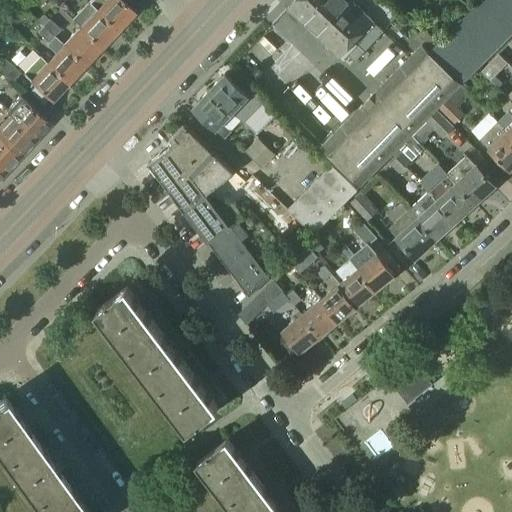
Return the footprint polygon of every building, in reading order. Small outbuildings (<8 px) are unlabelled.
[(97,8),(119,29),(135,11),(123,0),(90,0),(90,1),(97,8)] [(352,0),(293,0),(287,6),(340,57),(346,51),(356,60),(384,31),(374,21),(374,20),(352,0)] [(511,0),(478,0),(433,45),(465,77),(511,29),(511,0)] [(72,20),(79,27),(101,47),(119,29),(97,8),(90,1),(72,20)] [(50,18),(44,25),(55,36),(58,38),(64,32),(50,18)] [(55,36),(44,25),(37,31),(49,42),(55,36)] [(63,43),(85,64),(101,47),(79,27),(63,43)] [(68,82),(85,64),(63,43),(47,61),(68,82)] [(424,43),(322,145),(362,184),(463,82),(424,43)] [(499,53),(482,69),(490,78),(494,74),(507,62),(499,53)] [(3,54),(0,57),(0,67),(11,78),(19,69),(3,54)] [(30,89),(44,102),(49,96),(52,99),(68,82),(47,61),(39,54),(23,71),(36,84),(30,89)] [(295,89),(326,122),(355,94),(331,69),(310,88),(303,81),(295,89)] [(227,72),(211,88),(235,111),(256,131),(275,110),(239,76),(236,80),(227,72)] [(490,78),(496,84),(498,86),(502,82),(494,74),(490,78)] [(455,104),(469,91),(463,84),(449,98),(455,104)] [(224,123),(235,111),(211,88),(193,107),(225,138),(232,131),(224,123)] [(0,104),(12,115),(9,118),(34,140),(38,135),(42,135),(47,129),(47,125),(49,122),(20,96),(14,103),(2,92),(0,93),(0,104)] [(455,104),(449,98),(439,108),(455,123),(464,114),(455,104)] [(511,135),(511,105),(497,120),(511,135)] [(438,109),(428,120),(444,137),(455,126),(438,109)] [(0,127),(0,135),(22,156),(28,150),(28,146),(34,140),(9,118),(0,127)] [(511,168),(511,166),(511,135),(497,120),(480,137),(511,168)] [(179,140),(169,148),(203,191),(228,164),(186,124),(175,135),(179,140)] [(294,136),(286,128),(278,136),(287,144),(294,136)] [(0,135),(0,164),(6,170),(12,164),(16,164),(22,156),(0,135)] [(276,153),(258,136),(245,150),(263,167),(276,153)] [(412,136),(405,143),(417,155),(424,148),(412,136)] [(203,191),(169,148),(149,163),(209,242),(230,226),(216,209),(206,195),(203,191)] [(398,156),(407,165),(413,159),(404,150),(398,156)] [(407,165),(398,156),(391,162),(401,171),(407,165)] [(448,173),(456,182),(475,203),(496,184),(477,163),(476,165),(468,156),(448,173)] [(329,161),(286,205),(312,231),(355,187),(329,161)] [(456,221),(475,203),(456,182),(448,173),(429,191),(456,221)] [(424,212),(418,217),(437,238),(456,221),(429,191),(416,202),(424,212)] [(362,192),(352,202),(368,219),(378,210),(362,192)] [(216,209),(230,226),(244,215),(234,202),(231,198),(216,209)] [(416,257),(437,238),(418,217),(397,236),(416,257)] [(370,243),(371,243),(377,238),(364,222),(355,230),(367,245),(370,243)] [(248,293),(267,274),(230,226),(209,242),(248,293)] [(317,240),(310,246),(316,254),(324,248),(317,240)] [(352,259),(359,268),(377,290),(396,275),(371,243),(370,243),(367,245),(351,258),(352,259)] [(270,263),(277,270),(284,263),(277,256),(270,263)] [(345,280),(340,283),(358,305),(377,290),(359,268),(352,259),(338,271),(345,280)] [(333,274),(325,264),(317,270),(325,280),(333,274)] [(274,280),(259,294),(268,305),(284,292),(274,280)] [(358,305),(340,283),(321,298),(339,320),(358,305)] [(98,309),(128,349),(158,326),(128,286),(98,309)] [(287,295),(290,300),(295,305),(302,299),(294,289),(287,295)] [(284,292),(268,305),(274,312),(290,300),(287,295),(284,292)] [(321,298),(303,313),(321,335),(339,320),(321,298)] [(301,351),(321,335),(303,313),(283,329),(301,351)] [(128,349),(158,389),(189,366),(158,326),(128,349)] [(430,382),(414,362),(398,374),(414,395),(430,382)] [(219,406),(189,366),(158,389),(189,429),(219,406)] [(0,455),(4,461),(35,438),(6,397),(0,400),(0,455)] [(229,501),(259,478),(229,437),(199,460),(229,501)] [(4,461),(33,501),(65,478),(35,438),(4,461)] [(89,511),(65,478),(33,501),(41,511),(89,511)] [(229,501),(237,511),(285,511),(259,478),(229,501)]
